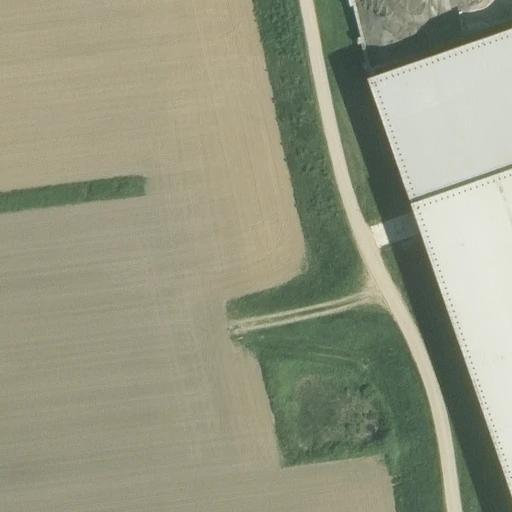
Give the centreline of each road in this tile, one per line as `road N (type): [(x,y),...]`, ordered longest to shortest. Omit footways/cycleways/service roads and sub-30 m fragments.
road 1 (track): [(454,511),(431,381),(342,182),(303,0)]
road 2 (track): [(385,288),(252,327)]
